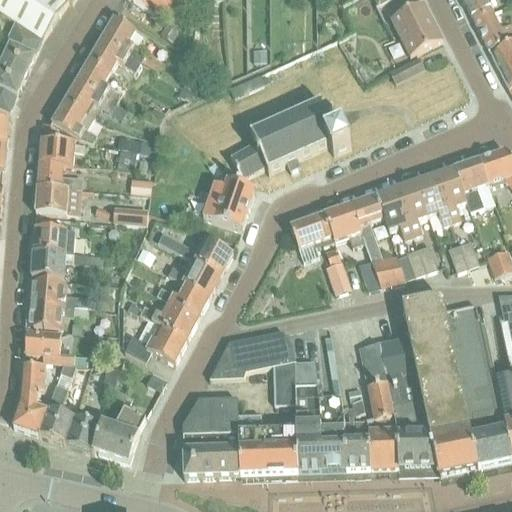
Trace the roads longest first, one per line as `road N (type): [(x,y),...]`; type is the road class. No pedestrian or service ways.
road 1 (residential): [(0,427),(26,127),(99,0)]
road 2 (residential): [(217,333),(284,209),(498,122)]
road 3 (residential): [(217,333),(239,337),(432,294),(511,292)]
road 4 (residential): [(139,509),(160,441),(217,333)]
road 5 (tertiary): [(139,509),(0,474)]
road 6 (residential): [(498,122),(434,0)]
